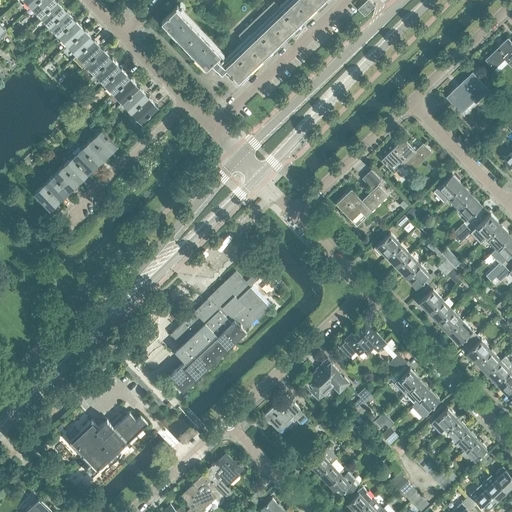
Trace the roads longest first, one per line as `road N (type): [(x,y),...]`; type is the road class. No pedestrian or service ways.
road 1 (tertiary): [(256,179),(433,0)]
road 2 (tertiary): [(402,0),(235,157)]
road 3 (residential): [(511,442),(365,290)]
road 4 (residential): [(227,421),(365,290)]
road 5 (residential): [(210,130),(348,0)]
road 6 (tertiary): [(0,429),(125,295)]
road 7 (tertiary): [(235,157),(125,295)]
road 8 (tertiary): [(125,295),(256,179)]
road 9 (residential): [(64,215),(183,101)]
road 10 (residential): [(292,214),(410,100)]
road 11 (residential): [(509,206),(410,100)]
road 12 (residential): [(410,100),(511,4)]
road 13 (residential): [(134,511),(227,421)]
road 14 (residential): [(311,511),(227,421)]
